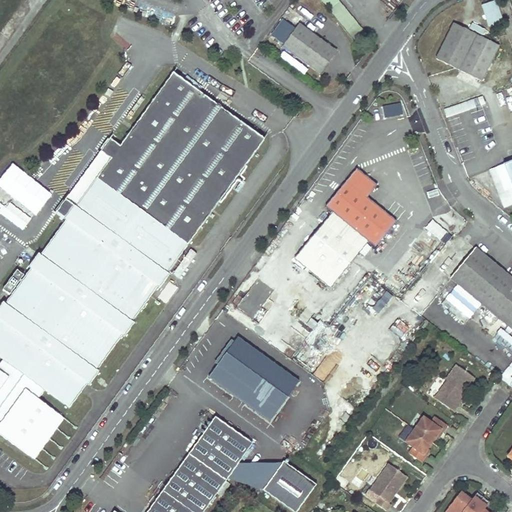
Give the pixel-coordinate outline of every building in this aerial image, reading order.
[(341,2),(338,0),(316,0),(328,13),(341,2)] [(511,0),(494,0),(511,51),(511,0)] [(341,2),(328,13),(352,43),(365,32),(341,2)] [(495,4),(481,9),(488,30),(502,25),(495,4)] [(497,51),(453,27),(434,60),(479,85),(497,51)] [(335,59),(297,31),(281,54),(319,82),(335,59)] [(170,272),(187,247),(268,138),(180,73),(125,147),(115,140),(106,152),(116,160),(100,182),(81,208),(69,199),(60,212),(71,220),(44,256),(40,254),(31,266),(34,269),(10,305),(4,302),(0,307),(0,357),(5,362),(0,368),(0,421),(2,423),(0,425),(0,436),(31,459),(61,418),(37,399),(44,389),(69,407),(87,384),(90,386),(101,373),(96,369),(123,334),(126,337),(136,323),(133,320),(159,284),(163,287),(172,274),(170,272)] [(473,100),(463,104),(466,111),(476,107),(473,100)] [(463,106),(442,113),(444,120),(466,113),(463,106)] [(511,160),(503,164),(511,188),(511,160)] [(511,188),(503,164),(489,169),(504,209),(511,206),(511,188)] [(375,187),(356,171),(327,207),(333,213),(295,258),(329,288),(368,243),(374,248),(394,222),(367,198),(375,187)] [(0,214),(23,231),(28,224),(0,202),(0,214)] [(439,240),(447,231),(433,219),(425,228),(439,240)] [(511,277),(476,247),(450,278),(511,328),(511,277)] [(418,279),(436,255),(431,251),(413,275),(418,279)] [(4,290),(11,295),(23,278),(17,273),(4,290)] [(377,314),(392,297),(386,292),(371,309),(377,314)] [(389,331),(378,359),(388,364),(400,336),(389,331)] [(281,409),(299,384),(237,340),(208,380),(245,407),(254,413),(270,424),(279,412),(281,409)] [(473,375),(455,362),(446,376),(448,378),(435,396),(453,410),(462,397),(460,395),(473,375)] [(511,372),(511,363),(500,378),(511,387),(511,377),(509,376),(511,372)] [(254,413),(245,407),(244,409),(252,415),(254,413)] [(297,420),(281,409),(279,412),(295,423),(297,420)] [(428,420),(420,415),(402,440),(409,445),(406,452),(417,461),(427,449),(425,447),(434,434),(437,435),(445,423),(432,414),(428,420)] [(201,511),(250,443),(214,417),(162,491),(146,511),(201,511)] [(511,431),(510,431),(497,447),(511,458),(511,431)] [(44,450),(35,458),(45,468),(53,459),(44,450)] [(283,463),(263,492),(291,511),(297,511),(316,486),(283,463)] [(406,478),(388,465),(370,490),(377,496),(373,502),(386,511),(391,504),(389,502),(406,478)] [(471,511),(481,498),(476,494),(471,500),(461,492),(446,511),(471,511)] [(486,511),(483,509),(487,503),(481,498),(471,511),(486,511)]
